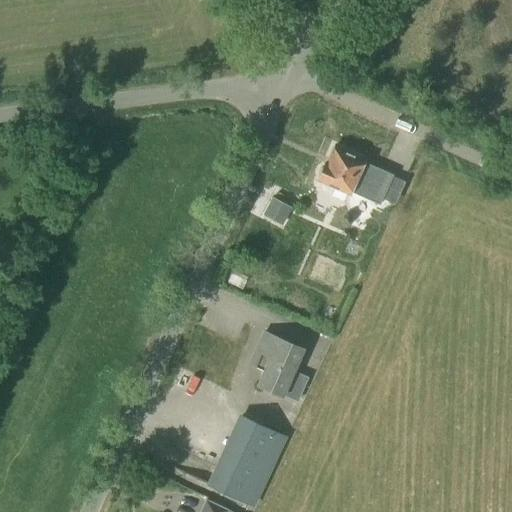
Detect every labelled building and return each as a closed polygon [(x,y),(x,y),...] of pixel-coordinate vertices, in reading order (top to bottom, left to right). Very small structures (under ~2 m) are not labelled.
[(362,166),(363,162),(333,148),(326,163),(318,181),(350,194),(357,178),(371,184),(369,190),(380,195),(388,177),(362,166)] [(281,226),(290,208),(272,199),(263,216),(281,226)] [(307,268),(299,285),(311,290),(318,273),(307,268)] [(282,397),(303,350),(264,333),(255,352),(260,354),(255,366),(265,371),(258,386),(282,397)] [(212,406),(223,391),(207,380),(196,395),(212,406)] [(253,508),(286,438),(238,415),(206,485),(253,508)] [(177,449),(171,464),(207,478),(212,464),(177,449)] [(226,511),(227,510),(205,500),(200,511),(226,511)]
